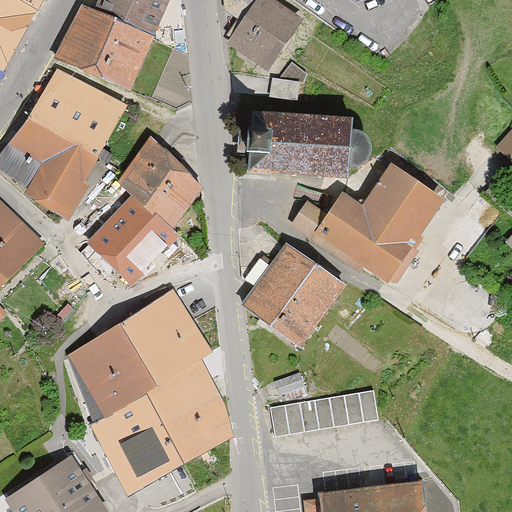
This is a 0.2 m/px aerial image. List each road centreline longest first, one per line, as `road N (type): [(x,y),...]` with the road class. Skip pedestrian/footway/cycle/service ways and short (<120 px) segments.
road 1 (residential): [(0,193),(120,309),(227,252)]
road 2 (tertiary): [(227,252),(246,511)]
road 3 (tertiary): [(200,0),(227,252)]
road 4 (tertiary): [(0,112),(64,0)]
